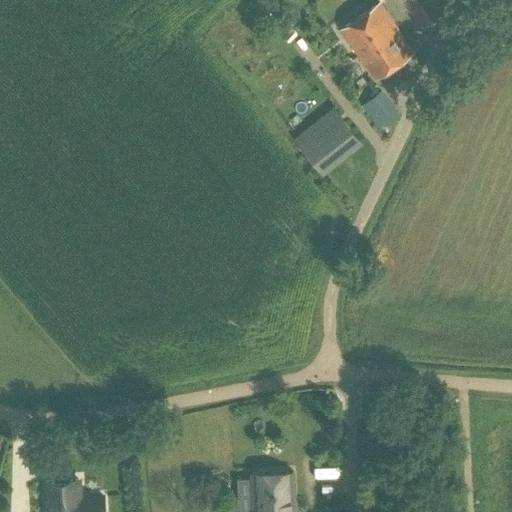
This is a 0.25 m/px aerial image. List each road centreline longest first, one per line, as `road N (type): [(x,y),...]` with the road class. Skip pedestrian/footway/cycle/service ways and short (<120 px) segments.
road 1 (residential): [(343,374),(328,338),(331,296),(352,233),(465,0)]
road 2 (residential): [(343,374),(117,415),(0,410)]
road 3 (residential): [(511,386),(343,374)]
